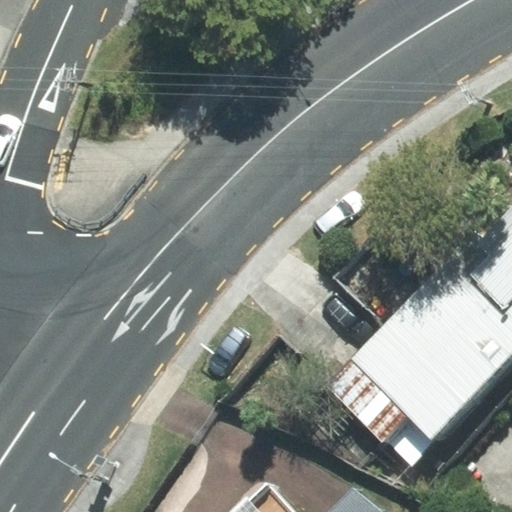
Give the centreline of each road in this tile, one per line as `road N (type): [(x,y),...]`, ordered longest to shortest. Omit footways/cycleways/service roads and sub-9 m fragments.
road 1 (tertiary): [(83,346),(196,204),(344,86),(477,0)]
road 2 (residential): [(72,0),(5,178),(0,212)]
road 3 (tertiary): [(0,478),(83,346)]
